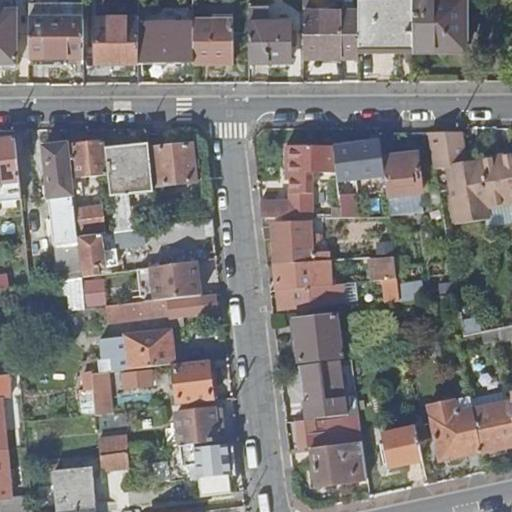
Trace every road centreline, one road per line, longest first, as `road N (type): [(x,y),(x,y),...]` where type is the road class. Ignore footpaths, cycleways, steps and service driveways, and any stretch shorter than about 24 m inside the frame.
road 1 (residential): [(231,105),(276,511)]
road 2 (residential): [(231,105),(511,105)]
road 3 (residential): [(0,108),(231,105)]
road 4 (residential): [(511,487),(394,511)]
